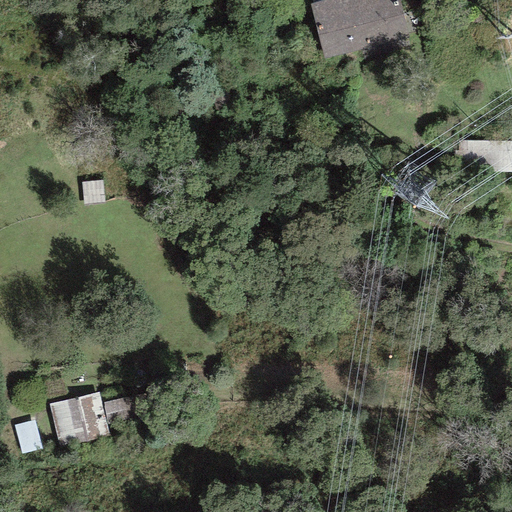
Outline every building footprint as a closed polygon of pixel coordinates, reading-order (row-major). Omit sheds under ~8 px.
[(329,0),(311,5),(324,58),(408,35),(397,0),(329,0)] [(511,141),(461,140),(459,169),(511,171),(511,141)] [(103,179),(82,181),(84,204),(105,202),(103,179)] [(99,393),(49,405),(59,448),(109,436),(99,393)] [(103,403),(106,414),(133,408),(131,396),(103,403)] [(34,420),(14,426),(21,454),(42,449),(34,420)]
